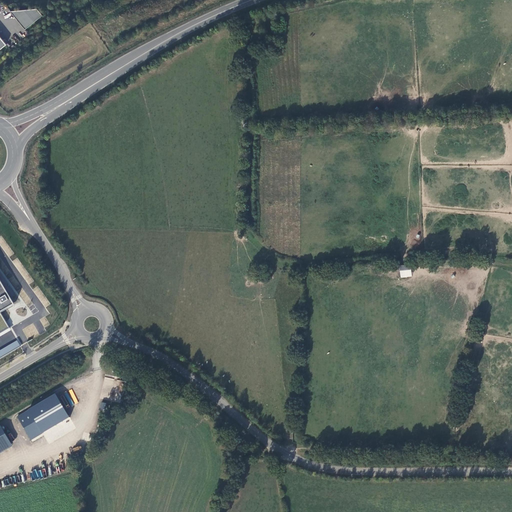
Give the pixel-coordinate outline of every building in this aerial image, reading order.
[(43,15),(38,8),(11,11),(26,29),(43,15)] [(400,277),(411,277),(411,265),(400,265),(400,277)] [(0,333),(9,328),(0,313),(0,312),(13,304),(0,281),(0,333)] [(0,349),(0,356),(20,347),(17,341),(0,349)] [(17,416),(31,439),(70,416),(56,393),(17,416)] [(0,448),(11,442),(1,425),(0,425),(0,448)]
